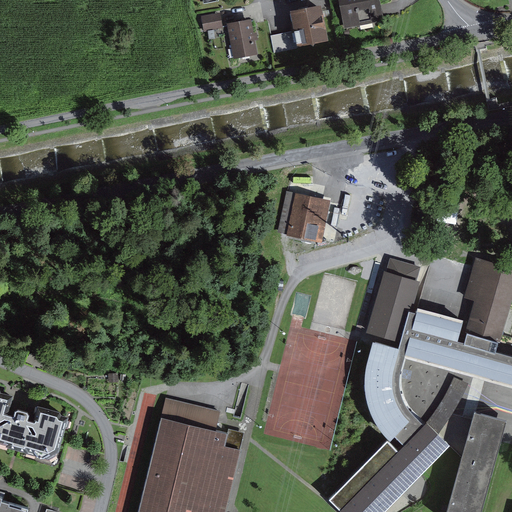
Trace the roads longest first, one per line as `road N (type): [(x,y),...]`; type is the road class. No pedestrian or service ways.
road 1 (unclassified): [(0,129),(471,31)]
road 2 (unclassified): [(0,217),(311,156)]
road 3 (residential): [(0,358),(95,409),(111,454),(99,511)]
road 4 (unclassified): [(511,115),(311,156)]
road 5 (track): [(295,274),(255,376),(165,397)]
